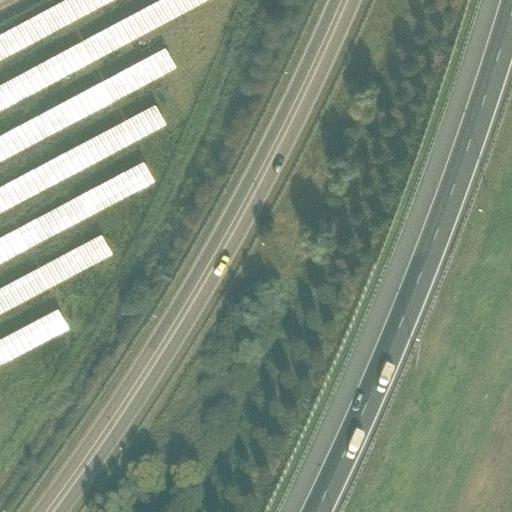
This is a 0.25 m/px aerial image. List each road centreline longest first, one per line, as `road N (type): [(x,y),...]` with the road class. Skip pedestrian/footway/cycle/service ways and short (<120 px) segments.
road 1 (secondary): [(66,511),(256,218),(366,0)]
road 2 (secondary): [(330,0),(231,205),(33,511)]
road 3 (motorway): [(511,7),(432,237),(316,511)]
